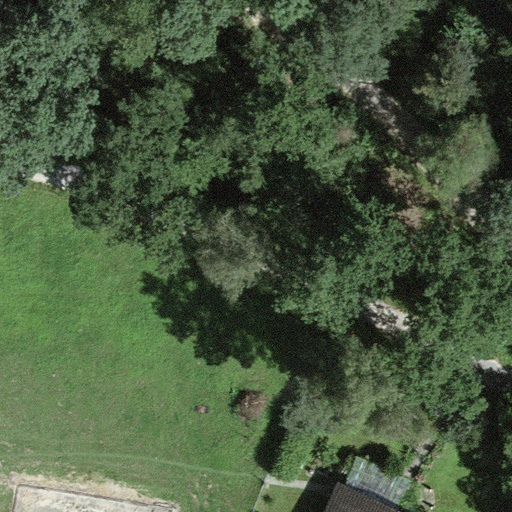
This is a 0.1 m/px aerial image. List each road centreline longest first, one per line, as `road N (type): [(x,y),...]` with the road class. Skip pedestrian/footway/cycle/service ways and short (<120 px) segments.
road 1 (track): [(0,156),(511,339)]
road 2 (residential): [(511,284),(270,0)]
